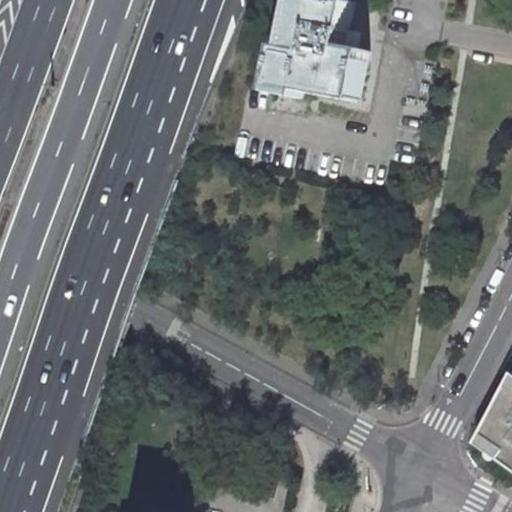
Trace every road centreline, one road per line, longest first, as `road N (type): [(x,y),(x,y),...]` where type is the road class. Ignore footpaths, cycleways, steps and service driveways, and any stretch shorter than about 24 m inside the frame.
road 1 (trunk): [(9,511),(171,41)]
road 2 (residential): [(0,240),(421,472)]
road 3 (trunk): [(0,315),(111,0)]
road 4 (tertiary): [(511,294),(421,472)]
road 5 (trunk): [(46,0),(0,130)]
